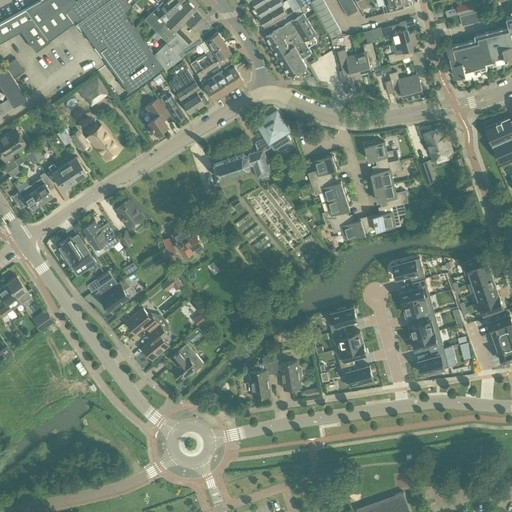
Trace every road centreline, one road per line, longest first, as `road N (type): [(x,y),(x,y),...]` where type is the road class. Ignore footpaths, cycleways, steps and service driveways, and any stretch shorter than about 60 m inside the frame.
road 1 (residential): [(24,242),(267,92)]
road 2 (residential): [(267,92),(326,115),(369,118),(437,110),(511,88)]
road 3 (tertiary): [(24,242),(136,399),(175,432)]
road 4 (tertiary): [(209,439),(404,406)]
road 5 (residential): [(14,511),(125,485),(176,455)]
